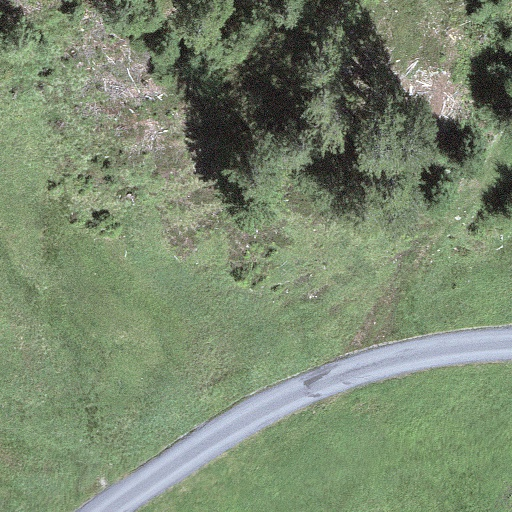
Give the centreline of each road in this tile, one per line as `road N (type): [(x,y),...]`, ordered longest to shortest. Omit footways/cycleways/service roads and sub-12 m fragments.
road 1 (unclassified): [(511,341),(447,346),(283,395),(109,511)]
road 2 (track): [(371,365),(448,228),(511,165)]
